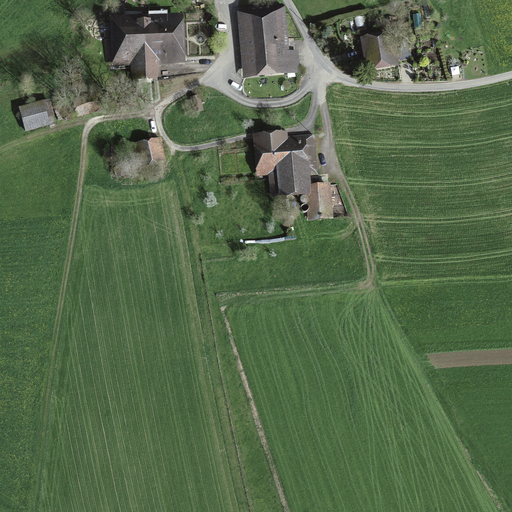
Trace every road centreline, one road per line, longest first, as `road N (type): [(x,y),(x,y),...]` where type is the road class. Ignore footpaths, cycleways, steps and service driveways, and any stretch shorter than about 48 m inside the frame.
road 1 (track): [(29,511),(86,130)]
road 2 (unclassified): [(286,0),(321,61),(353,81),(439,86),(511,75)]
road 3 (track): [(371,274),(318,101)]
